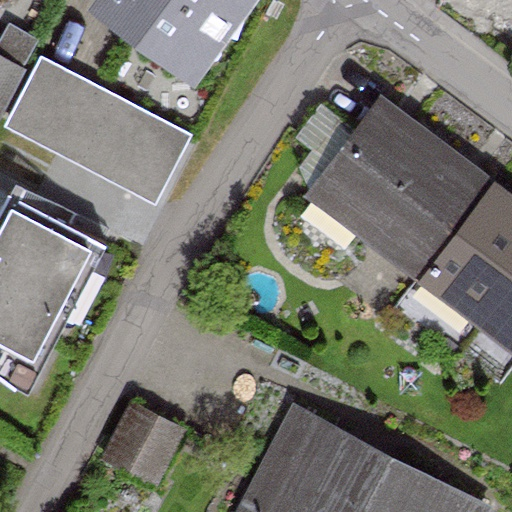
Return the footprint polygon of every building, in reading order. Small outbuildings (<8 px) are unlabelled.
[(103,0),(102,2),(191,68),(241,0),(103,0)] [(511,0),(458,0),(511,37),(511,0)] [(0,95),(32,40),(9,27),(0,43),(0,95)] [(59,147),(91,85),(42,59),(10,121),(59,147)] [(361,224),(421,270),(477,196),(425,157),(434,146),(380,106),(325,179),(369,213),(361,224)] [(511,204),(485,185),(477,196),(421,270),(424,272),(432,260),(486,301),(478,312),(511,338),(511,204)] [(8,190),(0,205),(0,372),(14,384),(93,234),(8,190)] [(104,456),(153,481),(180,428),(132,403),(104,456)] [(360,511),(384,467),(327,437),(329,432),(297,415),(246,511),(360,511)] [(440,496),(384,467),(360,511),(472,511),(474,508),(443,491),(440,496)]
